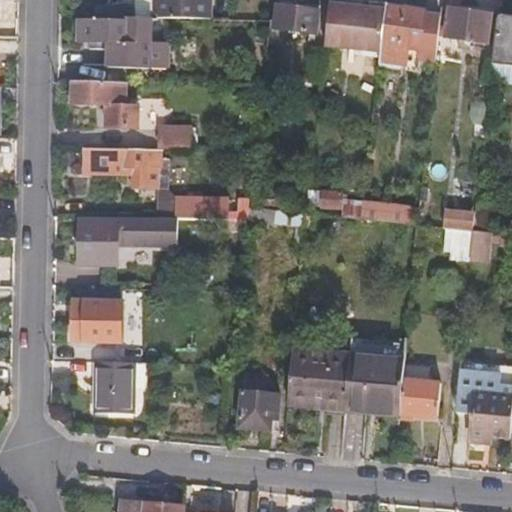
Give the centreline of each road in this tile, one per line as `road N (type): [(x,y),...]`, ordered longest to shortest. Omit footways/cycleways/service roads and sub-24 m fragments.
road 1 (residential): [(511,494),(30,449)]
road 2 (residential): [(40,0),(30,449)]
